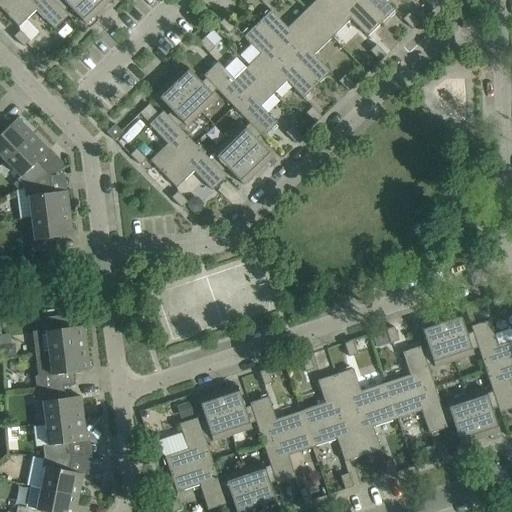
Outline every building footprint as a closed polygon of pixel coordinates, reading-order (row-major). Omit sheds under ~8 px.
[(0,0),(0,7),(5,13),(18,0),(0,0)] [(64,11),(60,7),(53,0),(18,0),(5,13),(18,27),(35,10),(54,29),(68,15),(64,11)] [(53,0),(60,7),(64,11),(69,7),(85,24),(100,10),(109,0),(53,0)] [(315,0),(306,10),(319,23),(342,0),(315,0)] [(381,23),(376,18),(358,0),(342,0),(319,23),(332,37),(350,19),(367,36),(381,23)] [(358,0),(376,18),(381,23),(394,10),(384,0),(358,0)] [(423,0),(433,10),(439,4),(435,0),(423,0)] [(270,10),(257,23),(287,54),(319,23),(306,10),(287,28),(270,10)] [(412,29),(419,23),(409,13),(402,19),(412,29)] [(219,23),(229,34),(235,27),(225,17),(219,23)] [(257,23),(243,37),(260,54),(247,67),(260,80),(287,54),(257,23)] [(330,72),(313,55),(332,37),(319,23),(287,54),(311,80),(317,85),(330,72)] [(23,47),(29,41),(20,30),(13,36),(23,47)] [(198,43),(208,53),(215,47),(205,37),(198,43)] [(379,61),(386,55),(376,45),(370,51),(379,61)] [(317,85),(311,80),(287,54),(260,80),(273,94),(286,81),(303,98),(317,85)] [(217,62),(203,76),(205,78),(216,87),(234,105),(260,80),(247,67),(234,79),(217,62)] [(155,94),(161,100),(171,111),(167,116),(177,126),(181,121),(186,126),(201,112),(214,98),(210,93),(216,87),(205,78),(201,83),(184,65),(170,79),(155,94)] [(348,91),(354,85),(345,75),(338,81),(348,91)] [(260,106),(273,94),(260,80),(234,105),(250,122),(260,135),(262,137),(277,123),(260,106)] [(315,123),(322,117),(312,107),(305,113),(315,123)] [(148,125),(156,133),(167,144),(150,161),(163,174),(194,143),(177,126),(167,116),(163,111),(148,125)] [(0,122),(0,156),(4,161),(5,161),(33,134),(17,118),(5,129),(0,122)] [(211,152),(214,155),(210,159),(219,169),(222,172),(226,168),(243,185),(258,171),(272,156),(256,139),(260,135),(250,122),(245,127),(241,123),(226,138),(211,152)] [(114,141),(122,132),(114,124),(106,132),(114,141)] [(295,143),(301,137),(291,126),(285,133),(295,143)] [(33,134),(5,161),(4,161),(20,178),(17,181),(24,188),(50,175),(50,174),(37,161),(48,150),(33,134)] [(222,172),(219,169),(210,159),(194,143),(163,174),(176,188),(193,171),(211,190),(226,176),(222,172)] [(146,159),(136,149),(130,155),(140,165),(146,159)] [(50,179),(50,175),(24,188),(18,191),(16,192),(19,220),(31,218),(69,213),(67,191),(52,193),(50,179)] [(17,181),(13,185),(18,191),(24,188),(17,181)] [(181,208),(187,202),(177,191),(171,197),(181,208)] [(31,253),(58,250),(56,237),(72,235),(69,213),(31,218),(34,240),(29,240),(31,253)] [(420,324),(422,330),(428,347),(421,349),(426,364),(433,361),(435,367),(453,360),(472,352),(471,347),(476,345),(472,332),(466,334),(459,311),(439,318),(420,324)] [(39,318),(41,331),(41,332),(33,333),(36,355),(86,348),(84,326),(74,327),(73,314),(39,318)] [(489,320),(471,326),(472,332),(476,345),(485,369),(511,360),(511,340),(498,345),(489,320)] [(385,329),(390,343),(398,340),(394,327),(385,329)] [(344,343),(348,357),(357,354),(352,341),(344,343)] [(420,346),(402,352),(409,375),(385,383),(391,401),(433,387),(426,364),(421,349),(420,346)] [(86,348),(36,355),(38,376),(34,377),(35,390),(63,386),(75,385),(73,372),(89,370),(86,348)] [(301,358),(305,371),(313,369),(309,355),(301,358)] [(511,388),(510,381),(511,380),(511,360),(485,369),(493,391),(498,407),(499,412),(511,408),(511,388)] [(353,368),(335,374),(348,415),(391,401),(385,383),(360,391),(353,368)] [(259,372),(264,385),(272,382),(267,369),(259,372)] [(335,374),(317,380),(325,403),(300,411),(306,429),(348,415),(335,374)] [(198,398),(200,405),(205,421),(199,423),(203,437),(210,435),(212,440),(231,434),(250,427),(249,422),(255,420),(250,406),(244,408),(237,385),(217,392),(198,398)] [(63,386),(35,390),(37,402),(41,401),(44,424),(83,419),(80,396),(65,398),(63,386)] [(446,424),(441,409),(433,387),(391,401),(397,419),(421,410),(429,433),(448,427),(446,424)] [(447,402),(448,406),(441,409),(446,424),(453,422),(460,445),(479,438),(499,432),(491,409),(498,407),(493,391),(485,394),(484,389),(465,396),(447,402)] [(249,403),(250,406),(255,420),(263,443),(306,429),(300,411),(275,419),(268,397),(249,403)] [(391,401),(348,415),(360,449),(362,456),(380,450),(372,427),(397,419),(391,401)] [(181,417),(194,413),(190,403),(177,407),(181,417)] [(362,456),(360,449),(348,415),(306,429),(312,447),(337,439),(344,462),(362,456)] [(179,424),(182,434),(187,449),(164,457),(170,474),(211,461),(203,437),(199,423),(197,418),(179,424)] [(44,424),(47,445),(42,446),(43,456),(71,457),(69,443),(86,441),(83,419),(44,424)] [(287,455),(312,447),(306,429),(263,443),(271,465),(275,481),(276,484),(295,478),(287,455)] [(153,456),(162,454),(157,440),(149,443),(153,456)] [(429,461),(438,459),(433,445),(425,448),(429,461)] [(71,457),(43,456),(41,466),(44,466),(40,489),(68,494),(78,496),(83,474),(68,471),(71,457)] [(388,475),(396,472),(392,459),(383,462),(388,475)] [(199,485),(205,502),(207,510),(226,504),(224,498),(219,483),(211,461),(170,474),(176,492),(199,485)] [(224,476),(226,481),(219,483),(224,498),(230,496),(235,511),(258,511),(277,506),(269,483),(275,481),(271,465),(263,468),(262,464),(243,470),(224,476)] [(345,490),(353,487),(348,473),(340,476),(345,490)] [(74,511),(78,496),(68,494),(40,489),(30,487),(26,508),(17,506),(16,511),(29,511),(30,509),(35,510),(44,511),(74,511)] [(303,503),(312,501),(307,487),(299,490),(303,503)] [(171,511),(173,511),(180,510),(176,496),(168,499),(171,511)]
